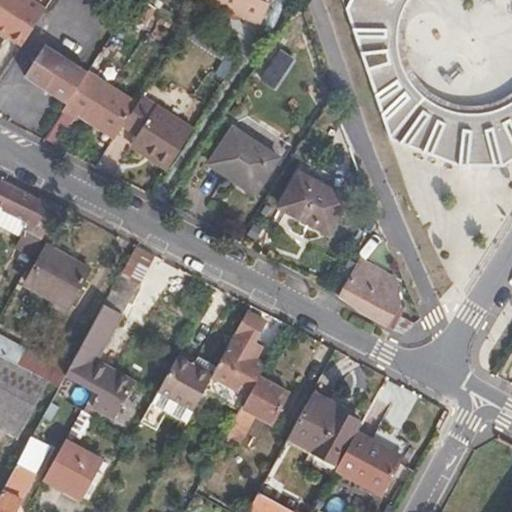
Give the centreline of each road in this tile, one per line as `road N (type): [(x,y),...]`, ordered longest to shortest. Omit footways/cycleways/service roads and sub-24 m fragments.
road 1 (tertiary): [(435,375),(0,154)]
road 2 (residential): [(316,0),(452,348)]
road 3 (residential): [(479,396),(418,511)]
